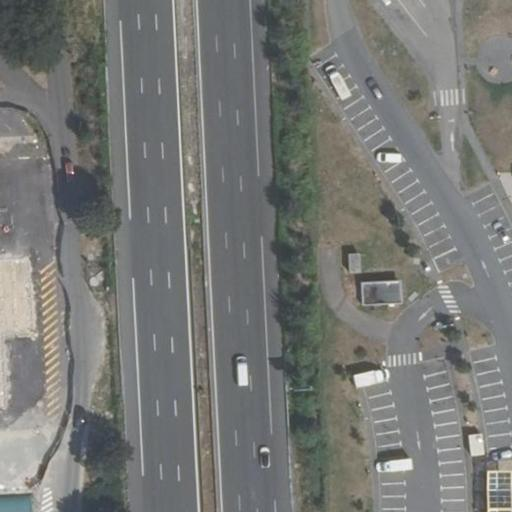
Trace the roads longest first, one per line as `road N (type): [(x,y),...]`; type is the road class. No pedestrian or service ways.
road 1 (motorway): [(247,511),(222,0)]
road 2 (motorway): [(136,0),(160,511)]
